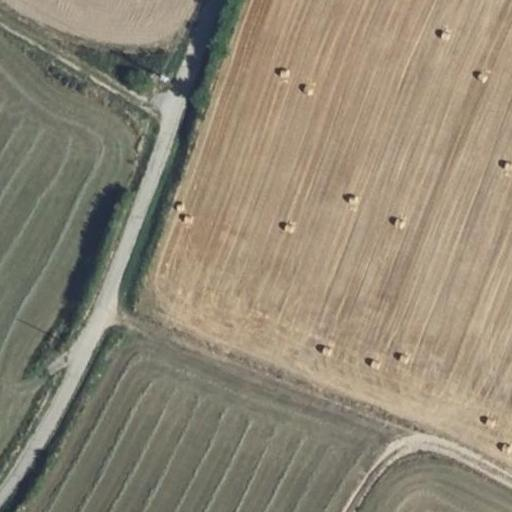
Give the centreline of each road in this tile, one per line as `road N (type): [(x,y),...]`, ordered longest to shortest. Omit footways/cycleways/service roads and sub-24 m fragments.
road 1 (unclassified): [(170,110),(104,310),(0,492)]
road 2 (track): [(412,439),(221,371),(104,310)]
road 3 (track): [(170,110),(0,14)]
